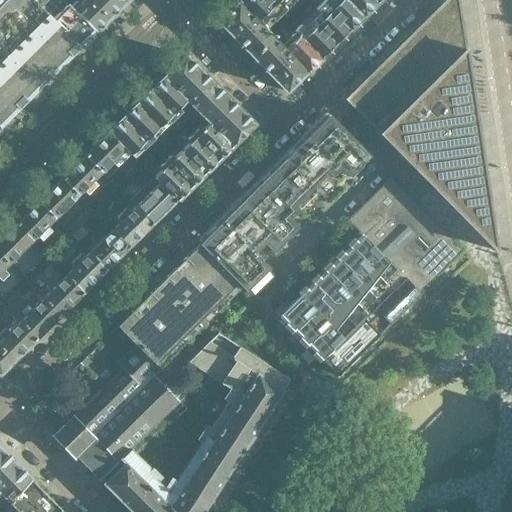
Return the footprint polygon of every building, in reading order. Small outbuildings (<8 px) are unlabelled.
[(0,0),(0,126),(80,48),(32,0),(0,0)] [(70,7),(62,0),(32,0),(80,48),(95,32),(70,7)] [(107,21),(93,7),(86,0),(82,0),(78,4),(76,1),(70,7),(95,32),(107,21)] [(107,21),(127,0),(100,0),(93,7),(107,21)] [(240,0),(239,2),(261,25),(270,17),(273,20),(284,9),(281,5),(286,0),(240,0)] [(361,16),(377,0),(331,0),(331,1),(330,0),(324,0),(316,9),(320,12),(304,28),(300,25),(294,31),(320,57),(361,16)] [(494,250),(470,87),(456,0),(445,0),(345,99),(494,250)] [(306,71),(284,48),(273,37),(261,25),(239,2),(219,22),(285,90),(286,91),(287,90),(306,71)] [(320,57),(294,31),(289,36),(293,40),(284,48),(306,71),(320,57)] [(176,92),(199,69),(185,55),(162,78),(176,92)] [(190,105),(212,83),(199,69),(176,92),(185,100),(190,105)] [(185,100),(176,92),(162,78),(149,91),(174,117),(180,111),(177,108),(185,100)] [(203,119),(226,96),(212,83),(190,105),(203,119)] [(174,117),(149,91),(135,105),(158,127),(166,120),(169,123),(174,117)] [(217,132),(239,110),(226,96),(203,119),(208,123),(217,132)] [(158,127),(135,105),(122,118),(147,144),(153,138),(150,135),(158,127)] [(230,146),(253,124),(239,110),(217,132),(230,146)] [(292,206),(327,171),(331,175),(340,166),(349,176),(359,166),(359,165),(359,164),(343,148),(352,140),(328,116),(303,141),(243,201),(282,241),(296,227),(287,218),(296,210),(292,206)] [(147,144),(122,118),(108,132),(125,149),(131,154),(138,147),(141,150),(147,144)] [(230,146),(217,132),(208,123),(200,131),(197,128),(191,134),(217,159),(230,146)] [(101,172),(125,149),(108,132),(84,155),(101,172)] [(217,159),(191,134),(185,139),(188,142),(180,150),(203,173),(217,159)] [(368,156),(352,140),(343,148),(359,164),(368,156)] [(203,173),(180,150),(172,158),(169,155),(164,161),(189,186),(203,173)] [(78,195),(101,172),(84,155),(61,178),(78,195)] [(189,186),(164,161),(158,166),(161,169),(153,177),(158,183),(175,200),(189,186)] [(55,218),(78,195),(61,178),(38,201),(55,218)] [(388,179),(347,220),(361,234),(361,235),(362,234),(404,192),(389,178),(388,179)] [(152,224),(175,200),(158,183),(135,206),(152,224)] [(404,192),(362,234),(376,248),(418,207),(415,204),(404,192)] [(32,241),(55,218),(38,201),(15,224),(32,241)] [(253,253),(263,242),(273,251),(283,241),(282,241),(243,201),(199,244),(238,283),(245,290),(267,268),(253,253)] [(129,246),(152,224),(135,206),(112,229),(129,246)] [(418,207),(376,248),(398,270),(387,280),(391,284),(394,287),(405,277),(419,292),(435,276),(406,248),(433,221),(418,207)] [(433,221),(406,248),(435,276),(462,250),(433,221)] [(0,255),(9,264),(32,241),(15,224),(0,238),(0,255)] [(105,269),(129,246),(112,229),(89,252),(105,269)] [(361,234),(348,247),(384,283),(387,280),(398,270),(376,248),(362,234),(361,235),(361,234)] [(196,324),(238,283),(199,244),(158,285),(196,324)] [(348,247),(336,259),(375,299),(388,287),(384,283),(348,247)] [(82,292),(105,269),(89,252),(65,275),(82,292)] [(0,272),(9,264),(0,255),(0,272)] [(336,259),(324,271),(367,314),(373,308),(370,304),(375,299),(336,259)] [(324,271),(311,283),(354,326),(367,314),(324,271)] [(59,315),(82,292),(65,275),(42,298),(59,315)] [(342,338),(321,360),(337,375),(380,333),(368,321),(380,309),(392,321),(421,293),(419,292),(405,277),(394,287),(391,284),(388,287),(375,299),(370,304),(373,308),(367,314),(354,326),(342,338)] [(300,294),(299,295),(314,310),(328,324),(342,338),(354,326),(311,283),(300,294)] [(155,365),(196,324),(158,285),(116,326),(135,344),(155,365)] [(299,295),(278,316),(292,331),(314,310),(299,295)] [(36,338),(59,315),(42,298),(19,321),(36,338)] [(314,310),(292,331),(306,345),(328,324),(314,310)] [(0,347),(13,361),(36,338),(19,321),(0,340),(0,347)] [(328,324),(306,345),(321,360),(321,359),(342,338),(328,324)] [(203,511),(237,459),(238,459),(253,437),(252,436),(282,390),(281,389),(288,379),(217,333),(188,362),(229,388),(222,399),(226,402),(210,428),(205,425),(196,439),(200,442),(175,480),(170,477),(163,488),(157,481),(161,477),(152,467),(150,469),(130,449),(120,459),(124,462),(102,483),(130,511),(203,511),(204,511),(203,511)] [(159,369),(155,365),(135,344),(116,363),(122,368),(105,385),(124,404),(159,369)] [(0,374),(13,361),(0,347),(0,374)] [(130,449),(185,395),(159,369),(124,404),(74,453),(100,479),(120,459),(130,449)] [(73,454),(74,453),(124,404),(105,385),(54,435),(73,454)] [(0,475),(14,462),(0,448),(0,475)] [(8,502),(30,479),(14,462),(0,475),(0,494),(7,502),(8,502)] [(62,511),(60,510),(61,509),(30,479),(8,502),(17,511),(62,511)]
